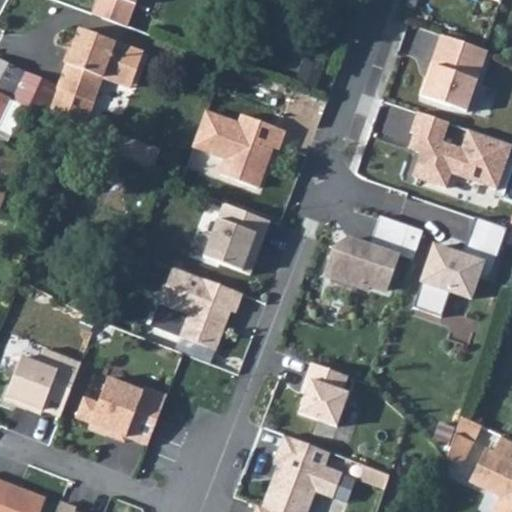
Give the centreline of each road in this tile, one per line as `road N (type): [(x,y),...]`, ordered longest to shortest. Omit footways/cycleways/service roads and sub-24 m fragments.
road 1 (residential): [(295,252),(381,0)]
road 2 (unknown): [(246,379),(209,366),(195,374),(145,497)]
